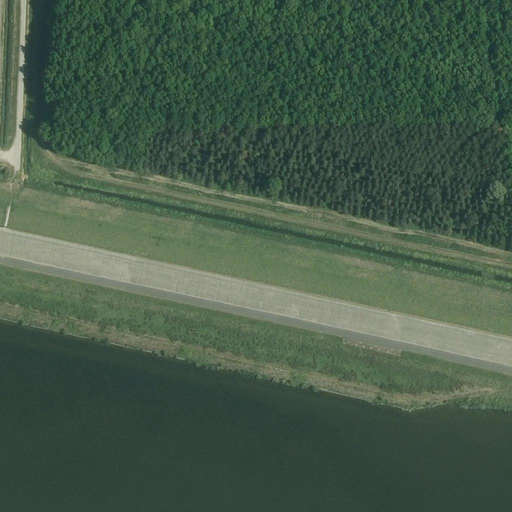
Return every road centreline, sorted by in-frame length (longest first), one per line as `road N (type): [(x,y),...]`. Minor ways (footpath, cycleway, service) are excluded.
road 1 (unclassified): [(0,262),(511,374)]
road 2 (unclassified): [(16,169),(23,0)]
